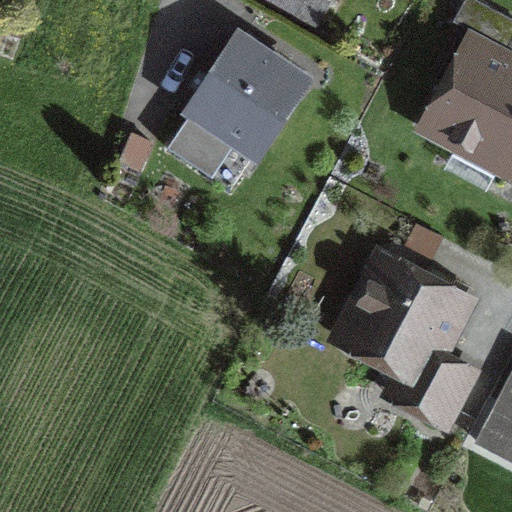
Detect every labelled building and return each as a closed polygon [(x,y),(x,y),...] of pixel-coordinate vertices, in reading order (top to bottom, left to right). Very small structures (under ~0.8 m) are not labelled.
[(511,18),(469,0),(462,0),(453,21),(511,47),(511,18)] [(276,186),(323,101),(215,42),(168,126),(276,186)] [(511,206),(511,69),(451,43),(400,157),(511,206)] [(471,340),(350,268),(298,355),(419,427),(471,340)] [(511,399),(502,394),(476,446),(511,464),(511,399)]
